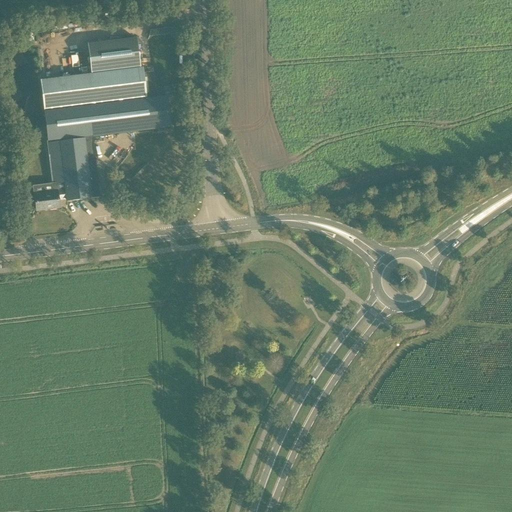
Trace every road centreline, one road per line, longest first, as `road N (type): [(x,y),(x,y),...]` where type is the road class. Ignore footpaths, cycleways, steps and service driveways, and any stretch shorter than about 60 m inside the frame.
road 1 (secondary): [(378,292),(289,420),(252,511)]
road 2 (secondary): [(270,511),(307,425),(392,306)]
road 3 (unclassified): [(214,230),(208,0)]
road 4 (tertiary): [(214,230),(0,255)]
road 5 (tertiary): [(349,238),(299,223),(214,230)]
